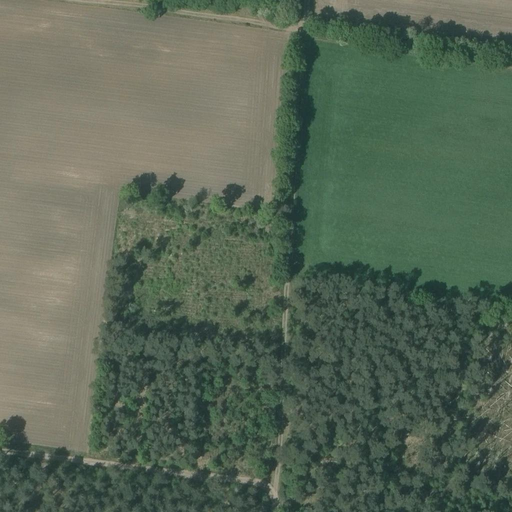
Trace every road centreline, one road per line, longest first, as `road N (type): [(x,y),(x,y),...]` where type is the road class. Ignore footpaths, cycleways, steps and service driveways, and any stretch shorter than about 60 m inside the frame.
road 1 (track): [(304,0),(273,511)]
road 2 (track): [(0,446),(274,484)]
road 3 (track): [(302,25),(102,0)]
